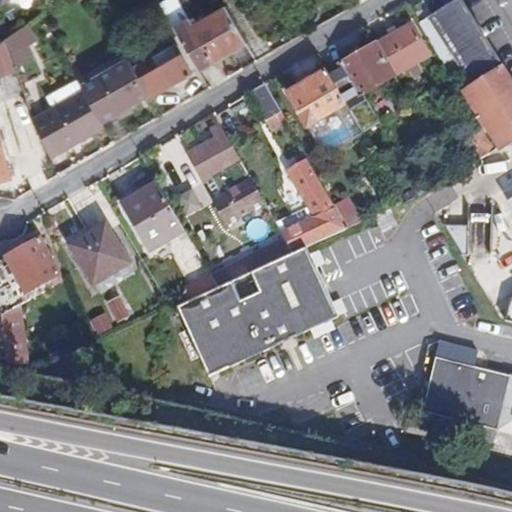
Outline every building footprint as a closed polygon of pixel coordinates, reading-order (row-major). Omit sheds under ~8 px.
[(505,150),(511,145),(511,77),(465,1),(433,20),(472,83),(464,88),(505,150)] [(176,5),(161,15),(195,74),(242,45),(221,8),(189,27),(176,5)] [(29,22),(4,39),(17,70),(22,83),(43,73),(28,44),(37,38),(29,22)] [(414,26),(379,47),(398,81),(435,60),(414,26)] [(0,76),(17,70),(4,39),(0,42),(0,76)] [(136,61),(126,67),(144,98),(146,102),(187,76),(175,55),(171,57),(168,53),(152,64),(146,55),(150,51),(146,44),(131,53),(136,61)] [(398,81),(379,47),(345,67),(348,71),(335,79),(367,136),(384,126),(368,98),(398,81)] [(123,61),(75,88),(79,95),(97,126),(144,98),(126,67),(123,61)] [(332,75),(328,67),(296,87),(299,94),(291,98),(311,130),(351,108),(332,75)] [(490,159),(496,156),(455,82),(447,87),(477,137),(490,159)] [(284,115),(268,87),(252,96),(269,123),(284,115)] [(79,95),(36,118),(56,155),(99,129),(97,126),(79,95)] [(226,223),(264,201),(219,121),(210,126),(215,135),(185,151),(201,179),(203,178),(229,163),(240,183),(215,197),(212,199),(226,223)] [(0,183),(14,180),(0,134),(0,183)] [(476,167),(490,159),(477,137),(463,147),(476,167)] [(306,249),(346,230),(306,162),(287,173),(312,217),(280,231),(288,248),(300,242),(306,249)] [(203,178),(215,197),(240,183),(229,163),(203,178)] [(186,234),(158,185),(118,209),(150,256),(186,234)] [(511,199),(502,206),(511,221),(511,199)] [(494,207),(470,206),(469,226),(469,256),(493,256),(494,207)] [(129,264),(104,225),(70,245),(93,285),(129,264)] [(463,256),(469,256),(469,226),(444,225),(463,256)] [(0,263),(0,299),(0,301),(22,289),(27,294),(61,276),(41,239),(0,263)] [(221,376),(342,322),(306,249),(177,309),(188,334),(201,362),(210,381),(221,376)] [(511,298),(502,305),(499,329),(511,331),(511,298)] [(106,308),(120,333),(132,327),(116,301),(106,308)] [(21,305),(2,314),(11,367),(31,361),(21,305)] [(95,332),(110,326),(104,312),(89,318),(95,332)] [(436,361),(474,370),(478,353),(440,344),(436,361)] [(511,378),(474,370),(436,361),(424,414),(448,419),(444,437),(491,448),(495,432),(511,435),(511,378)]
